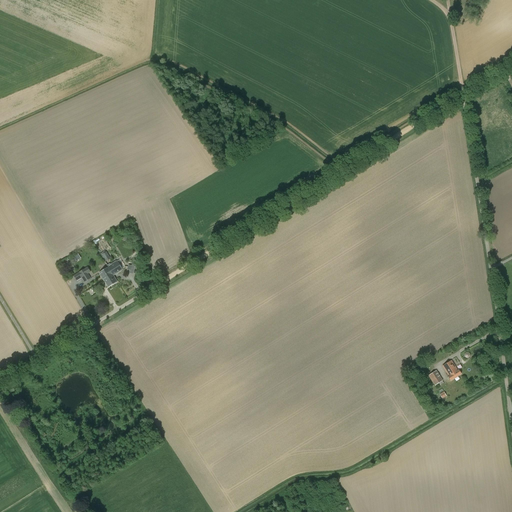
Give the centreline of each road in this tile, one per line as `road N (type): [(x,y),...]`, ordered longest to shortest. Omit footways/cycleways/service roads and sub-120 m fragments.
road 1 (track): [(155,286),(463,94)]
road 2 (unclassified): [(511,403),(463,94)]
road 3 (unclassified): [(36,359),(155,286)]
